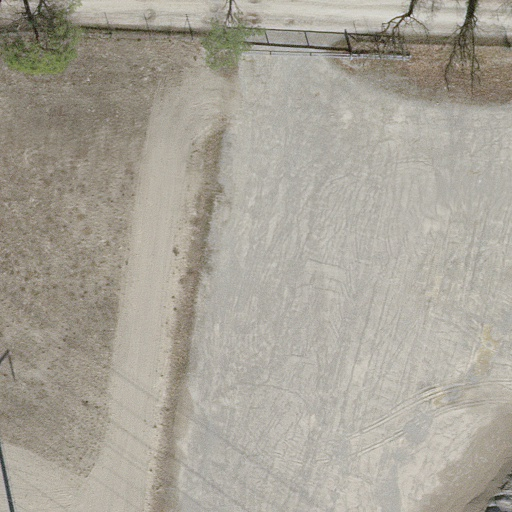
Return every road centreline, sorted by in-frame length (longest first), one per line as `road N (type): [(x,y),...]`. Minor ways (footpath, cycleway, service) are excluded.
road 1 (track): [(0,18),(511,23)]
road 2 (track): [(319,511),(330,479),(366,145)]
